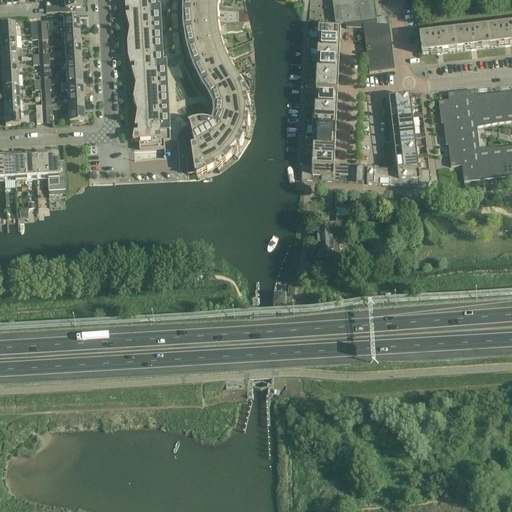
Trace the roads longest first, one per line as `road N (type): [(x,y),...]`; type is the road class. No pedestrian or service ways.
road 1 (motorway): [(511,315),(0,347)]
road 2 (motorway): [(0,371),(511,340)]
road 3 (residential): [(299,280),(308,187),(434,193),(423,87)]
road 4 (residential): [(109,137),(102,0)]
